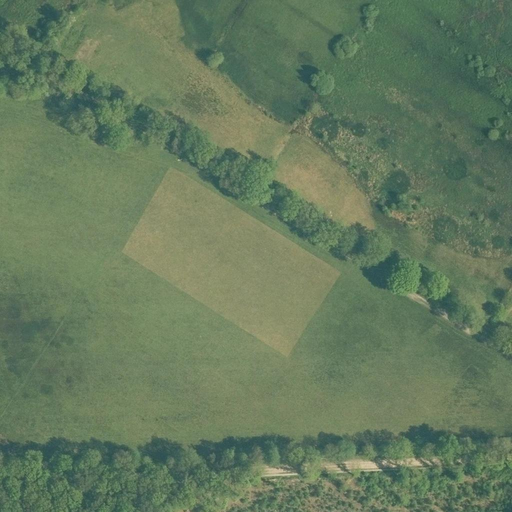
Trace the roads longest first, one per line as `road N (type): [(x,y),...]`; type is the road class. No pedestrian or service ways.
road 1 (track): [(511,355),(87,97),(47,79),(0,72)]
road 2 (track): [(0,482),(511,460)]
